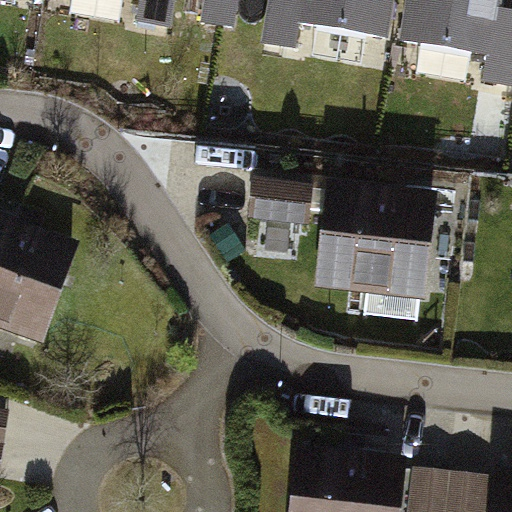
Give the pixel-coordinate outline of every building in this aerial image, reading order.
[(144,0),(141,21),(166,25),(170,0),(144,0)] [(214,0),(210,26),(242,32),(248,0),(214,0)] [(274,0),(267,43),(294,47),(297,23),(385,37),(390,0),(274,0)] [(498,0),(412,0),(406,41),(492,55),(488,80),(511,84),(511,18),(496,16),(498,0)] [(324,181),(312,283),(426,296),(438,194),(324,181)] [(311,189),(258,183),(255,220),(308,224),(311,189)] [(83,244),(0,215),(0,318),(51,336),(83,244)] [(15,408),(0,405),(0,482),(2,483),(15,408)] [(289,511),(404,511),(413,462),(301,444),(289,511)] [(480,511),(484,474),(421,468),(416,511),(480,511)] [(511,511),(511,481),(503,480),(498,511),(511,511)]
